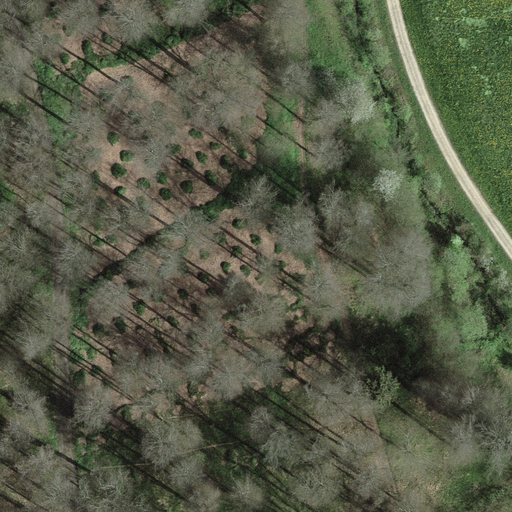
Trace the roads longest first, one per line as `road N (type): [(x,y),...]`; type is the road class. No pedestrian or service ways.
road 1 (track): [(0,8),(35,98),(60,226),(75,511)]
road 2 (track): [(393,0),(446,152),(511,247)]
